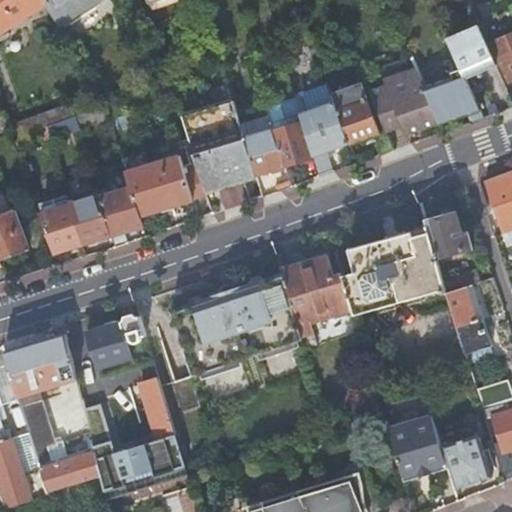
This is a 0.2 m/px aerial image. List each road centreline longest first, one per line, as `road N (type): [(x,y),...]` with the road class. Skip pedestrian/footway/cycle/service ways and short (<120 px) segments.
road 1 (tertiary): [(0,313),(460,157)]
road 2 (residential): [(460,157),(511,312)]
